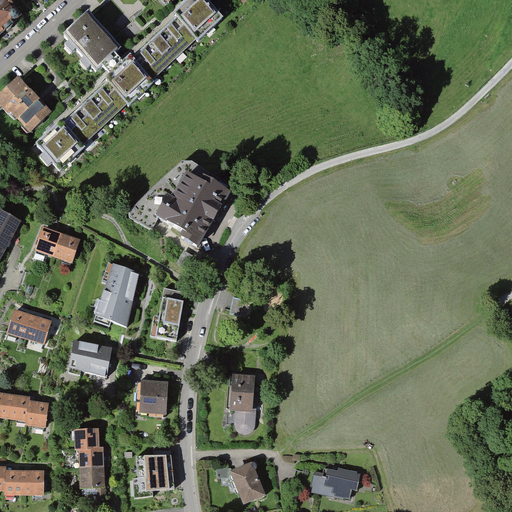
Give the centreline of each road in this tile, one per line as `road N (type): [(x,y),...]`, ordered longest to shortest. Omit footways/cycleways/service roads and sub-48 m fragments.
road 1 (track): [(511,63),(445,124),(305,174),(243,221)]
road 2 (residential): [(243,221),(215,274),(191,365),(191,511)]
